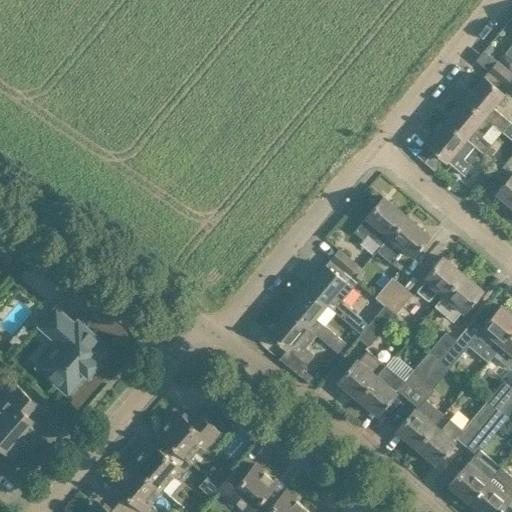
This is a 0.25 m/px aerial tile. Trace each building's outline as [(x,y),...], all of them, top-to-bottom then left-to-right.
[(511,75),(511,74),(496,61),(488,70),(511,90),(511,89),(511,75)] [(511,121),(497,110),(492,105),(502,93),(483,76),(464,99),(493,123),(502,131),(511,121)] [(493,123),(464,99),(445,121),(475,146),(483,154),(491,144),(481,136),(493,123)] [(475,146),(445,121),(426,144),(464,176),(472,167),(463,159),(475,146)] [(511,122),(511,121),(502,131),(511,139),(511,122)] [(511,173),(503,184),(496,192),(511,204),(511,154),(505,163),(511,168),(511,173)] [(363,238),(367,234),(380,246),(406,216),(383,196),(366,216),(354,231),(363,238)] [(429,236),(406,216),(380,246),(381,246),(377,250),(399,269),(411,255),(412,256),(429,236)] [(330,259),(354,278),(363,269),(339,249),(330,259)] [(437,290),(443,295),(461,273),(442,257),(424,278),(426,279),(417,291),(428,300),(437,290)] [(342,301),(353,288),(344,280),(340,277),(325,264),(306,287),(325,303),(344,319),(361,333),(369,324),(356,313),(342,301)] [(481,290),(461,273),(443,295),(434,306),(454,322),(463,311),(463,312),(481,290)] [(386,304),(402,285),(392,276),(376,296),(386,304)] [(413,293),(402,285),(386,304),(395,312),(390,319),(391,320),(413,293)] [(313,317),(325,303),(306,287),(287,310),(316,334),(338,352),(345,343),(313,317)] [(369,346),(391,320),(390,319),(395,312),(386,304),(369,324),(361,333),(358,337),(369,346)] [(502,344),(511,331),(511,315),(500,305),(482,327),(483,328),(474,338),(493,354),(502,344)] [(87,375),(88,374),(98,363),(96,361),(108,347),(77,320),(74,324),(55,307),(38,326),(61,346),(40,370),(67,394),(85,373),(87,375)] [(316,334),(287,310),(268,332),(287,349),(278,359),(279,360),(279,359),(297,374),(314,354),(305,347),(316,334)] [(439,360),(449,368),(474,338),(464,330),(455,340),(439,360)] [(446,331),(429,352),(439,360),(455,340),(446,331)] [(511,331),(493,354),(499,359),(511,369),(511,367),(511,331)] [(357,398),(385,365),(365,348),(355,360),(355,361),(337,381),(357,398)] [(385,365),(357,398),(376,414),(395,392),(393,391),(396,387),(407,397),(422,379),(439,360),(429,352),(404,381),(402,379),(385,365)] [(413,408),(395,430),(415,446),(434,425),(443,414),(425,399),(428,396),(426,395),(432,388),(422,379),(407,397),(419,407),(416,410),(413,408)] [(497,409),(509,394),(511,390),(511,386),(506,382),(503,380),(487,400),(497,409)] [(0,447),(11,457),(20,447),(39,425),(33,420),(43,409),(15,385),(0,401),(0,447)] [(461,430),(457,435),(459,437),(467,444),(497,409),(487,400),(461,430)] [(211,417),(220,426),(232,413),(222,404),(211,417)] [(467,444),(465,446),(475,454),(479,449),(507,417),(497,409),(467,444)] [(157,433),(169,443),(169,442),(188,459),(200,445),(204,449),(219,432),(196,412),(188,422),(176,411),(157,433)] [(434,425),(415,446),(435,463),(452,442),(451,441),(460,429),(449,420),(440,430),(434,425)] [(169,442),(169,443),(161,452),(149,441),(131,462),(162,489),(181,466),(186,470),(192,463),(188,459),(169,442)] [(467,463),(449,485),(470,503),(489,480),(499,468),(500,466),(479,449),(475,454),(467,463)] [(150,502),(162,489),(131,462),(119,476),(113,483),(112,483),(124,494),(117,502),(127,511),(153,511),(157,509),(150,502)] [(218,486),(215,490),(218,493),(225,498),(229,494),(249,511),(265,495),(275,483),(254,464),(243,475),(235,468),(229,474),(221,483),(218,486)] [(221,483),(229,474),(220,467),(217,470),(212,465),(204,473),(207,475),(218,486),(221,483)] [(489,480),(470,503),(480,511),(511,511),(511,478),(510,477),(499,468),(489,480)] [(273,502),(265,495),(249,511),(302,511),(305,509),(283,490),(273,502)] [(127,511),(117,502),(108,511),(96,501),(86,511),(127,511)]
